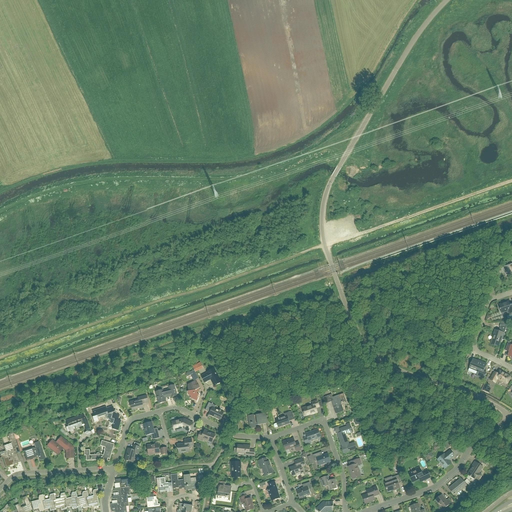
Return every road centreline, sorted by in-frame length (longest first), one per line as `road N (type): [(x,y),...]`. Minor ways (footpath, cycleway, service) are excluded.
road 1 (unclassified): [(511,416),(379,358),(354,327),(322,237),(330,180),(418,33),(447,0)]
road 2 (track): [(511,180),(0,357)]
road 3 (track): [(359,131),(251,175),(93,182),(0,212)]
road 4 (residential): [(511,417),(473,443),(437,486),(368,511)]
road 5 (residential): [(270,438),(316,421),(326,426),(346,511)]
road 6 (residential): [(0,489),(20,473),(114,468)]
road 7 (residential): [(511,368),(472,350),(489,300),(511,292)]
